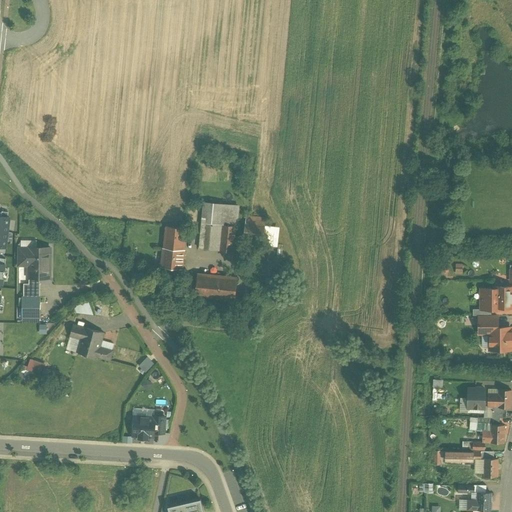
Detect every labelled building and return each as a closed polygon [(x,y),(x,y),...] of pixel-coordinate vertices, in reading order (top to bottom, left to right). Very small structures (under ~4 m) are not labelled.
[(238,206),(204,203),(200,249),(233,252),(238,206)] [(8,253),(12,214),(0,212),(0,246),(1,247),(0,252),(8,253)] [(266,219),(246,217),(243,240),(263,242),(266,219)] [(186,228),(166,226),(164,250),(184,252),(186,228)] [(275,247),(263,246),(261,267),(273,268),(275,247)] [(50,248),(29,247),(29,248),(19,248),(19,262),(29,262),(29,278),(40,278),(49,278),(49,260),(50,260),(50,248)] [(184,252),(164,250),(162,266),(182,268),(184,252)] [(8,263),(0,261),(0,283),(6,284),(8,263)] [(181,272),(166,270),(163,294),(178,295),(181,272)] [(237,278),(197,274),(195,296),(235,300),(237,278)] [(40,278),(29,278),(29,284),(24,284),(24,297),(40,297),(40,278)] [(511,286),(494,287),(494,289),(494,300),(503,300),(503,307),(511,307),(511,286)] [(494,289),(481,289),(481,309),(503,309),(503,307),(503,300),(494,300),(494,289)] [(23,297),(23,317),(40,317),(40,298),(40,297),(24,297),(23,297)] [(75,306),(79,316),(93,311),(90,301),(75,306)] [(497,315),(479,315),(479,333),(487,333),(487,328),(497,328),(497,315)] [(104,333),(85,328),(85,329),(74,326),(71,336),(81,339),(78,352),(110,361),(113,350),(101,347),(104,333)] [(497,328),(487,328),(487,333),(487,334),(489,336),(490,336),(490,350),(510,350),(510,344),(511,344),(511,332),(510,333),(510,328),(497,328)] [(146,371),(155,363),(148,356),(140,365),(146,371)] [(40,374),(44,363),(30,359),(28,366),(23,364),(22,368),(40,374)] [(148,378),(143,385),(149,390),(154,383),(148,378)] [(485,389),(469,389),(469,391),(467,392),(467,398),(468,400),(468,408),(484,409),(485,389)] [(511,390),(499,390),(499,396),(488,396),(489,394),(488,394),(488,406),(492,406),(498,406),(498,407),(506,408),(511,408),(511,390)] [(506,408),(498,407),(498,406),(492,406),(491,417),(506,418),(506,408)] [(155,415),(154,418),(154,433),(163,433),(164,416),(155,415)] [(154,418),(134,417),(134,422),(132,422),(132,430),(134,430),(133,435),(139,436),(139,438),(147,438),(147,436),(153,436),(154,433),(154,418)] [(504,425),(492,425),(491,432),(483,431),(482,442),(485,442),(503,443),(504,425)] [(473,442),(463,441),(462,450),(473,450),(473,442)] [(482,442),(473,442),(473,450),(485,451),(485,442),(482,442)] [(493,452),(481,451),(481,452),(481,453),(481,460),(485,460),(485,458),(493,459),(493,452)] [(493,459),(485,458),(485,460),(485,476),(497,477),(498,459),(493,459)] [(420,484),(420,492),(434,492),(434,484),(420,484)] [(486,485),(474,485),(474,486),(474,493),(478,493),(478,492),(486,493),(486,485)] [(486,493),(478,492),(478,493),(478,500),(468,500),(467,510),(490,511),(491,493),(486,493)] [(203,511),(201,499),(168,506),(169,511),(203,511)]
